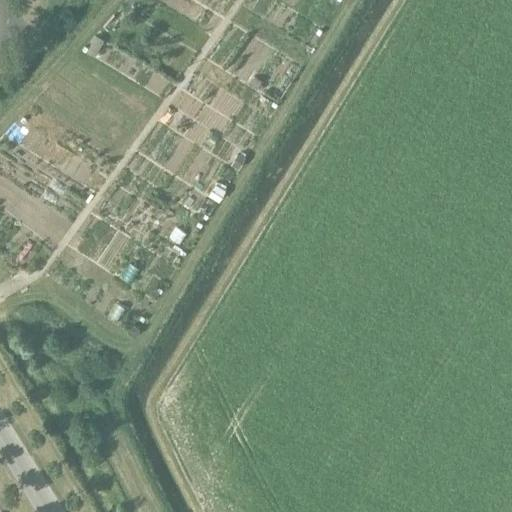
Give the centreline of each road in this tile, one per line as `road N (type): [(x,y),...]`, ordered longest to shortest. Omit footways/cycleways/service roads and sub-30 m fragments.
road 1 (track): [(0,304),(49,297),(111,342),(141,339),(351,0)]
road 2 (track): [(113,0),(0,127)]
